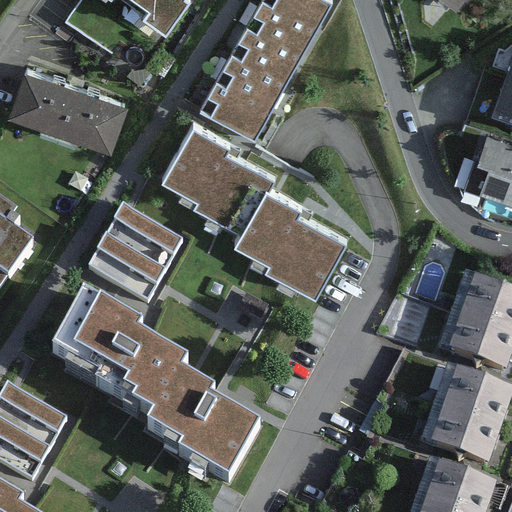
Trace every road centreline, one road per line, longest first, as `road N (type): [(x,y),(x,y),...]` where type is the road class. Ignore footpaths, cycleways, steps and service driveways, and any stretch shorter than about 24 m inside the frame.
road 1 (residential): [(258,511),(375,291),(388,244),(351,148),(300,132),(289,147)]
road 2 (tertiary): [(368,0),(437,198),(478,238),(511,246)]
